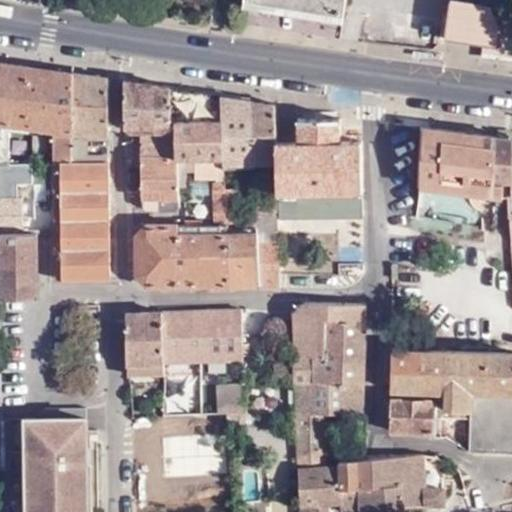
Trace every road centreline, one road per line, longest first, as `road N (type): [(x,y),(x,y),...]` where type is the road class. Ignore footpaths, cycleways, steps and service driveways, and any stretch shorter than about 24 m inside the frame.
road 1 (residential): [(370,295),(377,446),(444,444),(489,472),(511,468)]
road 2 (residential): [(122,36),(112,299)]
road 3 (residential): [(112,299),(370,295)]
road 4 (primary): [(122,36),(369,73)]
road 5 (residential): [(370,295),(369,73)]
road 6 (residential): [(122,511),(112,299)]
road 7 (primary): [(369,73),(511,93)]
road 8 (primary): [(0,16),(122,36)]
